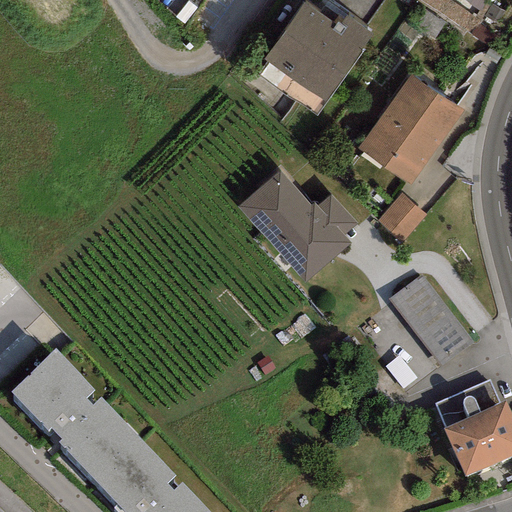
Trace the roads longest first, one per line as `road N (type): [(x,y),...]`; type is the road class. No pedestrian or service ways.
road 1 (unknown): [(511,339),(492,332),(433,269),(395,270),(364,257)]
road 2 (secondary): [(511,101),(494,171),(496,219),(511,272)]
